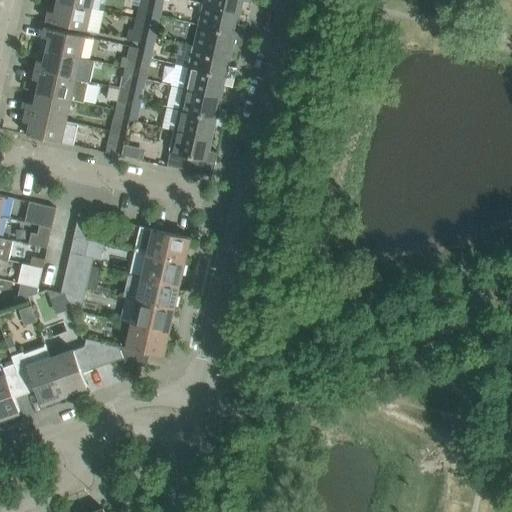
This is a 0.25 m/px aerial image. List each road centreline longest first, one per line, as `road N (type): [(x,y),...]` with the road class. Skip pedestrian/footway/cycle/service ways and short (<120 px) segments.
road 1 (residential): [(242,207),(0,153)]
road 2 (residential): [(196,417),(242,207)]
road 3 (residential): [(242,207),(287,0)]
road 4 (residential): [(0,507),(70,482),(78,430)]
road 5 (residential): [(78,430),(127,411),(196,417)]
